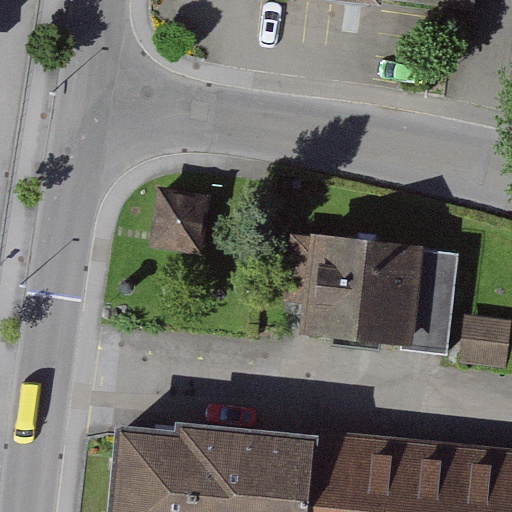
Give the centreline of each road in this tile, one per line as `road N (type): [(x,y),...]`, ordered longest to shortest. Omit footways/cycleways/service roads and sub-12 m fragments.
road 1 (residential): [(104,101),(70,224),(36,511)]
road 2 (residential): [(511,166),(104,101)]
